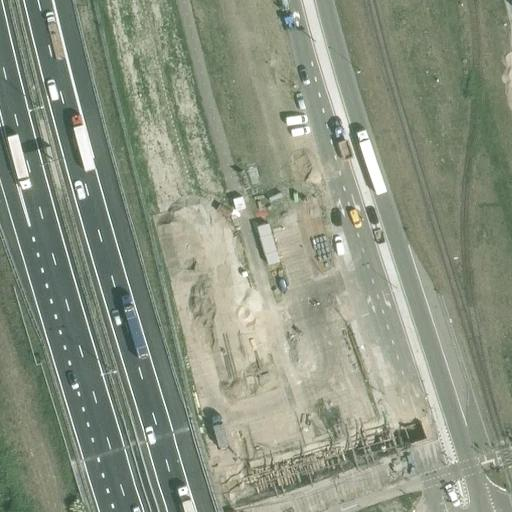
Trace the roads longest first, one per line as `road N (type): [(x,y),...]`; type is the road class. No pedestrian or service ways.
road 1 (secondary): [(483,511),(325,0)]
road 2 (secondary): [(289,0),(438,511)]
road 3 (motorway): [(181,511),(37,0)]
road 4 (motorway): [(0,57),(129,511)]
